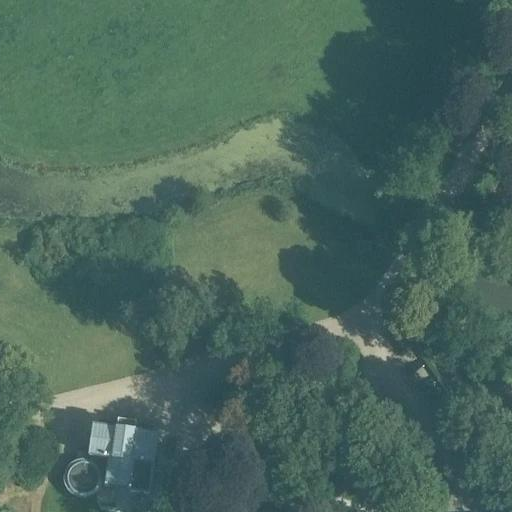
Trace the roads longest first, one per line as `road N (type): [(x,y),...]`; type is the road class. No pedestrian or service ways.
road 1 (track): [(159,386),(352,304),(394,265),(511,82)]
road 2 (track): [(0,396),(63,408),(159,386),(182,494),(171,511)]
road 3 (track): [(465,511),(463,478),(352,304)]
road 4 (track): [(182,494),(321,497),(372,511)]
